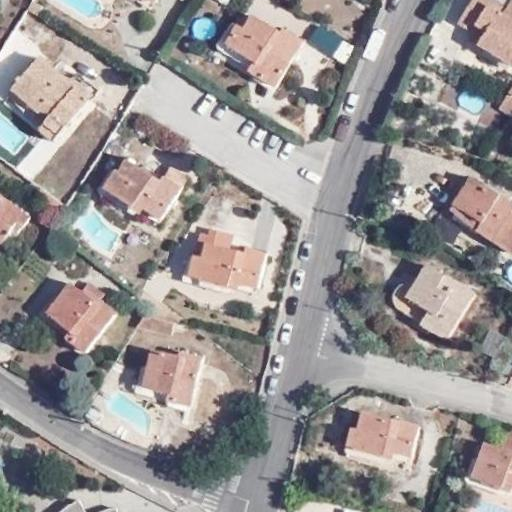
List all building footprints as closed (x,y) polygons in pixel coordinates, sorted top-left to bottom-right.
[(497,35),(490,46),(511,59),(511,5),(503,0),(485,0),(470,24),(484,34),(489,28),(497,35)] [(313,43),(291,26),(287,31),(258,13),(251,23),(244,19),(232,39),(273,66),(266,76),(284,87),(313,43)] [(480,39),(490,46),(497,35),(489,28),(484,34),(480,39)] [(44,69),(16,102),(49,131),(42,138),(57,152),(100,106),(84,91),(78,99),(44,69)] [(505,110),(496,104),(484,123),(493,128),(505,110)] [(124,174),(113,195),(143,213),(146,208),(169,222),(193,184),(175,171),(168,185),(136,165),(129,176),(124,174)] [(505,238),(511,242),(511,202),(481,184),(464,210),(490,227),(488,234),(502,244),(505,238)] [(38,231),(0,203),(0,249),(11,257),(23,243),(26,245),(38,231)] [(276,255),(256,250),(255,255),(238,252),(242,237),(223,232),(220,239),(210,237),(200,282),(248,292),(249,286),(268,289),(276,255)] [(511,250),(511,242),(505,238),(502,244),(511,250)] [(453,301),(440,321),(465,335),(490,294),(446,269),(433,290),(453,301)] [(81,289),(58,320),(87,342),(83,347),(98,358),(128,318),(110,306),(107,309),(81,289)] [(421,310),(440,321),(453,301),(433,290),(421,310)] [(186,347),(190,330),(157,323),(147,339),(186,347)] [(489,335),(482,356),(499,361),(506,340),(489,335)] [(220,373),(199,365),(196,372),(169,363),(159,395),(193,407),(192,411),(208,415),(220,373)] [(425,435),(369,420),(365,437),(357,434),(351,457),(391,466),(394,458),(419,464),(425,435)] [(511,456),(507,454),(488,447),(478,484),(511,493),(511,456)]
